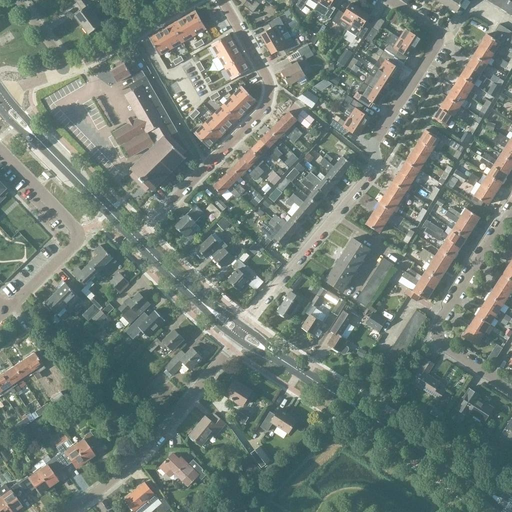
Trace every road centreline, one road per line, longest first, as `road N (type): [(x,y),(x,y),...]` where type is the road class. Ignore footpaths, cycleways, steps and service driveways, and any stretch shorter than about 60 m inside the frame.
road 1 (residential): [(243,326),(374,165),(376,137),(436,43),(432,26),(390,0)]
road 2 (residential): [(135,238),(268,100),(268,81),(223,0)]
road 3 (tertiary): [(484,490),(270,352)]
road 4 (residential): [(235,337),(151,447),(72,511)]
road 5 (residential): [(511,392),(449,352),(439,329),(511,215)]
road 6 (tertiary): [(135,238),(34,136)]
road 7 (residential): [(68,68),(194,0)]
